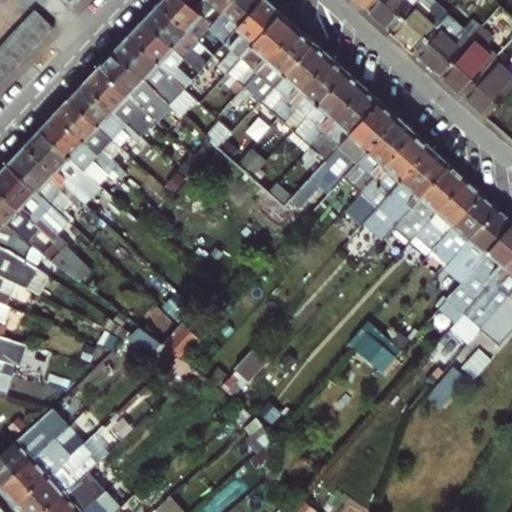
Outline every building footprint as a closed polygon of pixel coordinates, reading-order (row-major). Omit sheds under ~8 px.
[(198,40),(211,25),(195,9),(185,0),(163,0),(159,4),(198,40)] [(185,0),(195,9),(203,0),(185,0)] [(211,25),(232,0),(203,0),(195,9),(211,25)] [(261,0),(232,0),(211,25),(198,40),(214,55),(261,0)] [(268,0),(261,0),(214,55),(204,67),(211,74),(220,82),(228,72),(241,56),(281,10),(268,0)] [(354,0),(366,10),(375,0),(354,0)] [(375,0),(366,10),(391,32),(420,0),(375,0)] [(447,17),(429,0),(420,0),(391,32),(414,54),(447,17)] [(159,4),(144,20),(199,72),(204,67),(214,55),(198,40),(159,4)] [(39,9),(0,48),(0,82),(19,64),(39,45),(58,26),(39,9)] [(298,26),(281,10),(241,56),(251,65),(237,81),(231,88),(239,95),(298,26)] [(511,20),(501,10),(492,20),(511,39),(511,20)] [(440,77),(473,41),(478,35),(466,23),(460,29),(447,17),(414,54),(440,77)] [(199,72),(144,20),(129,36),(171,76),(182,65),(195,77),(199,72)] [(298,26),(239,95),(233,101),(241,108),(252,94),(266,78),(275,86),(314,41),(298,26)] [(184,88),(171,76),(129,36),(115,52),(169,103),(184,88)] [(277,117),(331,55),(314,41),(275,86),(282,93),(268,109),(277,117)] [(462,97),(494,61),(473,41),(440,77),(462,97)] [(100,67),(151,114),(159,122),(173,106),(169,103),(115,52),(100,67)] [(348,70),(331,55),(277,117),(294,132),(308,116),(348,70)] [(251,65),(241,56),(228,72),(237,81),(251,65)] [(484,117),(511,86),(511,77),(494,61),(462,97),(484,117)] [(100,67),(85,83),(143,137),(148,132),(141,125),(151,114),(100,67)] [(310,146),(364,84),(348,70),(308,116),(315,123),(301,138),(310,146)] [(201,104),(220,82),(211,74),(192,95),(201,104)] [(266,78),(252,94),(261,102),(275,86),(266,78)] [(69,99),(113,139),(123,128),(131,135),(139,143),(144,138),(143,137),(85,83),(69,99)] [(310,146),(326,161),(380,99),(364,84),(310,146)] [(282,93),(275,86),(261,102),(251,112),(256,117),(266,107),(268,109),(282,93)] [(103,150),(113,139),(69,99),(55,114),(113,168),(125,179),(129,175),(110,156),(103,150)] [(380,99),(326,161),(294,197),(304,206),(327,180),(341,164),(349,172),(359,161),(399,116),(380,99)] [(55,114),(40,129),(82,168),(92,158),(108,173),(113,168),(55,114)] [(315,123),(308,116),(294,132),(301,138),(315,123)] [(415,130),(399,116),(359,161),(368,169),(354,184),(362,191),(415,130)] [(120,146),(131,135),(123,128),(113,139),(120,146)] [(40,129),(25,146),(78,195),(86,186),(75,175),(82,168),(40,129)] [(415,130),(362,191),(346,209),(349,212),(354,217),(362,208),(369,200),(377,207),(381,203),(432,146),(415,130)] [(163,146),(148,132),(143,137),(144,138),(152,145),(158,151),(163,146)] [(144,138),(139,143),(147,150),(152,145),(144,138)] [(110,156),(120,146),(113,139),(103,150),(110,156)] [(237,149),(227,140),(220,149),(229,157),(237,149)] [(78,195),(25,146),(8,164),(52,206),(69,222),(73,218),(65,211),(74,201),(77,203),(81,199),(78,195)] [(432,146),(381,203),(393,215),(382,227),(362,250),(367,255),(404,215),(451,163),(432,146)] [(245,154),(237,164),(253,179),(261,169),(245,154)] [(82,168),(93,179),(98,184),(108,173),(92,158),(82,168)] [(368,169),(359,161),(349,172),(345,176),(354,184),(368,169)] [(467,178),(451,163),(404,215),(412,222),(419,214),(428,222),(467,178)] [(43,215),(52,206),(8,164),(0,172),(0,191),(39,228),(54,242),(61,248),(66,243),(57,234),(60,231),(43,215)] [(341,164),(327,180),(336,187),(345,176),(349,172),(341,164)] [(93,179),(82,168),(75,175),(86,186),(93,179)] [(125,179),(113,168),(108,173),(120,185),(125,179)] [(278,182),(263,168),(261,169),(253,179),(269,193),(277,184),(278,182)] [(483,192),(467,178),(428,222),(421,230),(429,237),(426,241),(434,248),(437,244),(443,237),(483,192)] [(293,198),(277,184),(269,193),(285,207),(293,198)] [(39,228),(0,191),(0,220),(14,231),(17,233),(25,224),(35,232),(39,228)] [(443,237),(460,251),(499,207),(483,192),(443,237)] [(293,198),(285,207),(295,216),(304,206),(294,197),(293,198)] [(362,208),(370,215),(377,207),(369,200),(362,208)] [(377,207),(370,215),(382,227),(393,215),(381,203),(377,207)] [(69,222),(52,206),(43,215),(60,231),(69,222)] [(465,258),(475,266),(511,225),(511,217),(499,207),(460,251),(453,259),(448,265),(454,270),(465,258)] [(346,209),(339,217),(342,220),(349,212),(346,209)] [(7,250),(14,231),(0,220),(0,239),(3,241),(1,246),(1,247),(7,250)] [(25,224),(17,233),(27,241),(35,232),(25,224)] [(447,297),(464,313),(511,257),(511,225),(475,266),(464,279),(447,297)] [(443,237),(437,244),(453,259),(460,251),(443,237)] [(61,248),(54,242),(43,253),(51,259),(61,248)] [(68,245),(66,243),(61,248),(51,259),(82,281),(92,270),(67,246),(68,245)] [(0,277),(20,287),(30,265),(7,250),(1,247),(1,246),(0,246),(0,277)] [(511,257),(464,313),(472,320),(483,308),(500,288),(508,295),(511,290),(511,257)] [(458,273),(464,279),(475,266),(465,258),(454,270),(458,273)] [(448,265),(426,290),(430,294),(437,287),(442,291),(458,273),(454,270),(448,265)] [(493,313),(508,295),(500,288),(483,308),(491,316),(493,313)] [(511,290),(508,295),(493,313),(504,321),(511,311),(511,290)] [(429,318),(437,325),(448,313),(440,305),(429,318)] [(426,337),(437,325),(429,318),(418,330),(426,337)] [(387,369),(406,349),(375,319),(355,339),(387,369)] [(184,322),(180,326),(165,344),(179,355),(184,359),(202,338),(184,322)] [(161,341),(151,350),(169,364),(171,362),(179,355),(165,344),(161,341)] [(226,375),(218,384),(236,400),(237,401),(239,398),(264,371),(244,354),(226,375)] [(200,372),(184,359),(179,355),(171,362),(192,380),(198,374),(200,372)] [(0,371),(12,376),(16,365),(0,359),(0,371)] [(444,404),(471,375),(459,364),(432,393),(444,404)] [(218,368),(208,379),(216,386),(218,384),(226,375),(218,368)] [(0,391),(6,394),(12,376),(0,371),(0,391)] [(215,388),(198,374),(192,380),(208,394),(215,388)] [(61,408),(56,403),(24,432),(0,454),(0,485),(1,487),(46,448),(51,444),(43,435),(61,418),(56,413),(61,408)] [(70,456),(89,439),(80,429),(61,446),(70,456)] [(50,478),(62,467),(46,448),(1,487),(17,505),(49,477),(50,478)] [(63,465),(62,467),(50,478),(49,477),(17,505),(22,511),(43,511),(75,481),(105,455),(101,449),(96,453),(92,449),(78,461),(83,466),(72,475),(63,465)] [(78,511),(90,502),(109,484),(99,474),(82,489),(75,481),(43,511),(78,511)] [(123,503),(135,493),(138,489),(127,478),(112,491),(123,503)] [(313,500),(302,511),(342,511),(352,501),(338,489),(322,507),(313,500)] [(135,493),(123,503),(129,509),(140,499),(135,493)] [(99,511),(90,502),(78,511),(99,511)] [(266,506),(265,511),(280,511),(266,502),(266,506)]
